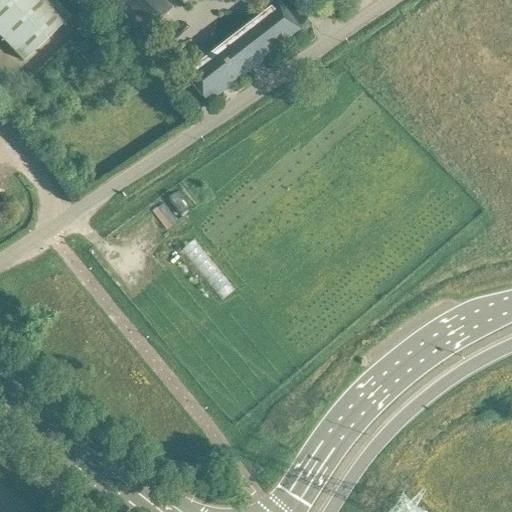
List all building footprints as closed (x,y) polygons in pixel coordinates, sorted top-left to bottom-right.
[(0,0),(0,35),(25,61),(71,17),(55,0),(0,0)] [(108,11),(118,0),(98,0),(97,1),(108,11)] [(162,0),(122,0),(151,28),(171,9),(162,0)] [(252,68),(261,61),(300,30),(277,0),(184,71),(208,101),(222,90),(227,87),(252,68)] [(180,215),(164,194),(161,190),(153,196),(156,200),(173,221),(180,215)]
